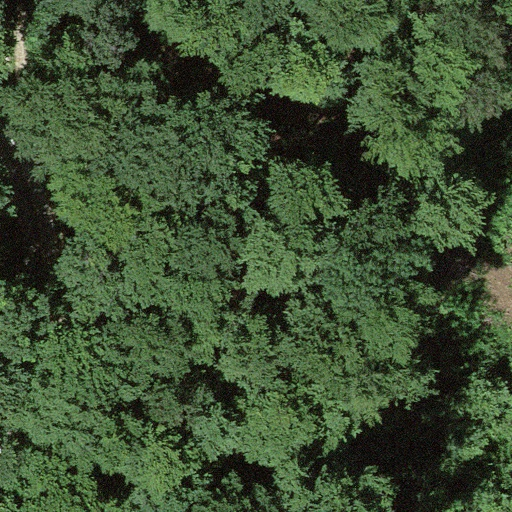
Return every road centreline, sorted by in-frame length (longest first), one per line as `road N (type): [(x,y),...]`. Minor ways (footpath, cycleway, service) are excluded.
road 1 (track): [(0,413),(30,357),(47,213),(20,133)]
road 2 (track): [(20,133),(14,0)]
